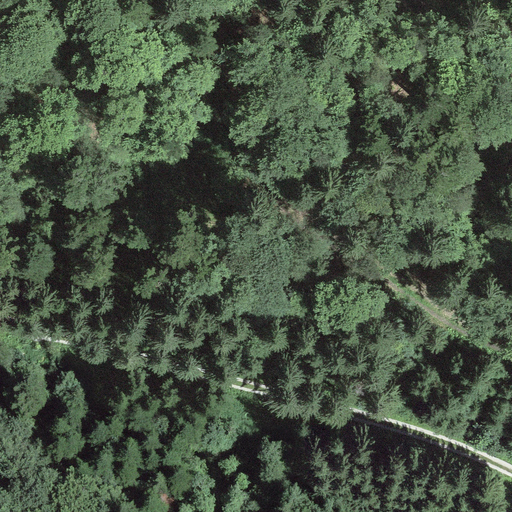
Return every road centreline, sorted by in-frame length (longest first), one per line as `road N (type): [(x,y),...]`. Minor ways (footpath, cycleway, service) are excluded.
road 1 (track): [(511,472),(448,440),(0,317)]
road 2 (track): [(511,344),(379,278),(316,227),(126,0)]
